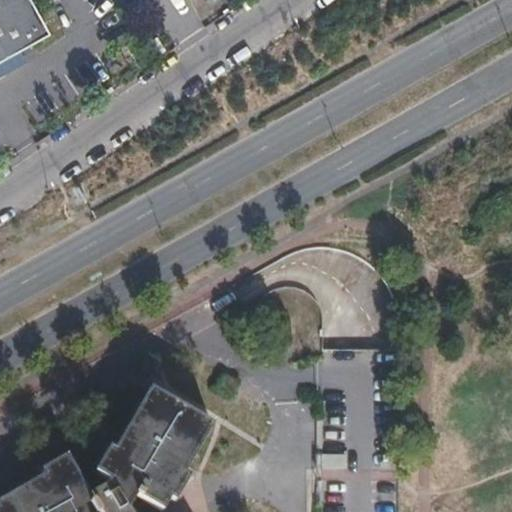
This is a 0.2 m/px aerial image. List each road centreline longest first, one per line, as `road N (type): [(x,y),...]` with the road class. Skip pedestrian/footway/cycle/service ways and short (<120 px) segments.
road 1 (secondary): [(0,363),(511,73)]
road 2 (secondary): [(511,8),(0,293)]
road 3 (residential): [(0,433),(276,277)]
road 4 (unknown): [(0,97),(74,48),(61,0)]
